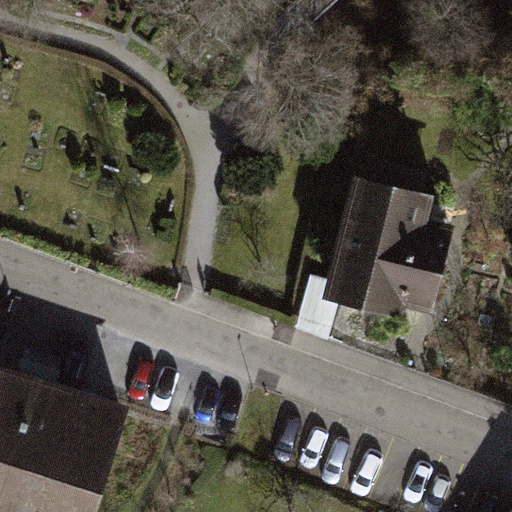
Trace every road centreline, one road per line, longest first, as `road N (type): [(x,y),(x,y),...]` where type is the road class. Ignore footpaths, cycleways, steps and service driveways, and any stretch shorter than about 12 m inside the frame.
road 1 (residential): [(0,255),(221,328),(511,440)]
road 2 (track): [(177,313),(112,511)]
